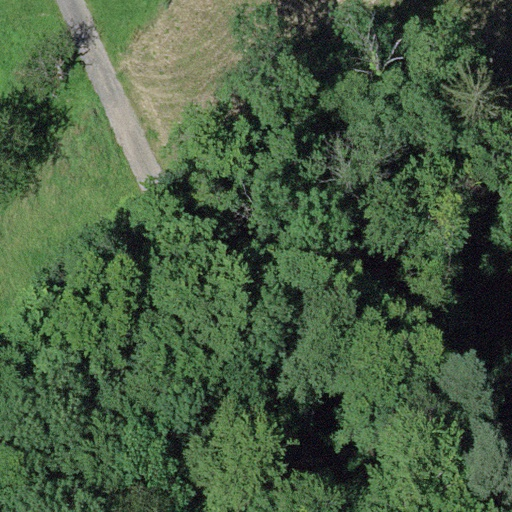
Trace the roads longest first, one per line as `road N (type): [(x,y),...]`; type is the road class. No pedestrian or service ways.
road 1 (track): [(69,0),(157,191),(220,300),(264,310),(511,200)]
road 2 (track): [(264,310),(325,511)]
